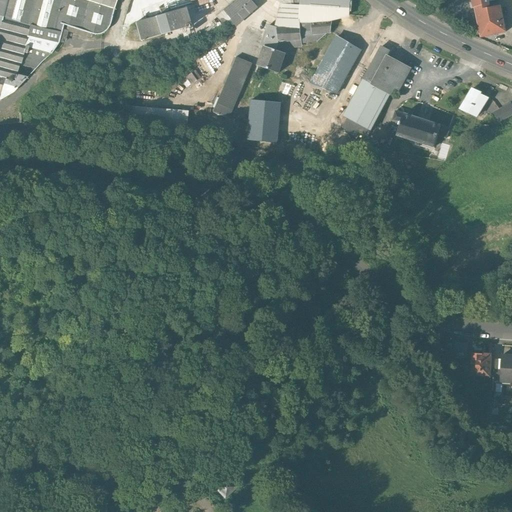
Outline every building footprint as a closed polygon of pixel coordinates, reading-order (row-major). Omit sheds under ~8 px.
[(113,12),(116,0),(0,0),(0,92),(2,93),(1,99),(13,92),(27,78),(17,75),(20,65),(21,66),(22,64),(37,67),(48,56),(49,57),(52,54),(51,54),(59,44),(63,26),(91,35),(96,35),(99,35),(104,33),(106,31),(111,22),(113,12)] [(257,8),(250,0),(235,0),(216,17),(225,27),(231,21),(236,26),(257,8)] [(265,47),(285,54),(286,54),(291,42),(301,40),(301,43),(317,42),(326,33),(330,33),(332,21),(350,15),(350,0),(300,0),(300,7),(282,6),(278,29),(269,26),(262,45),(265,47)] [(487,0),(471,0),(473,9),(475,8),(488,5),(487,0)] [(500,7),(489,9),(488,5),(475,8),(481,37),(505,32),(500,7)] [(140,41),(190,26),(184,9),(135,23),(140,41)] [(360,50),(337,36),(312,84),(336,94),(360,50)] [(265,47),(258,66),(279,73),(285,54),(265,47)] [(390,52),(381,47),(363,81),(390,95),(394,88),(398,90),(408,70),(387,59),(390,52)] [(237,57),(213,112),(229,119),(253,63),(237,57)] [(199,87),(206,84),(200,69),(183,77),(187,87),(197,83),(199,87)] [(363,81),(344,117),(347,118),(371,131),(390,95),(363,81)] [(263,89),(256,86),(252,96),(259,99),(263,89)] [(472,89),(460,109),(476,117),(482,107),(486,110),(491,101),(488,99),(488,98),(479,94),(480,93),(472,89)] [(281,104),(252,101),(248,135),(277,138),(281,104)] [(495,113),(502,126),(509,125),(505,119),(511,114),(511,106),(511,104),(495,113)] [(188,111),(132,107),(130,123),(187,128),(188,111)] [(450,129),(396,112),(393,121),(401,124),(397,136),(415,141),(414,145),(420,147),(421,143),(434,147),(438,136),(447,138),(450,129)] [(371,131),(347,118),(342,128),(356,139),(360,135),(366,140),(371,131)] [(468,380),(487,380),(488,357),(469,357),(468,380)] [(500,385),(511,385),(511,358),(501,358),(500,385)] [(234,488),(223,479),(214,490),(224,499),(234,488)]
